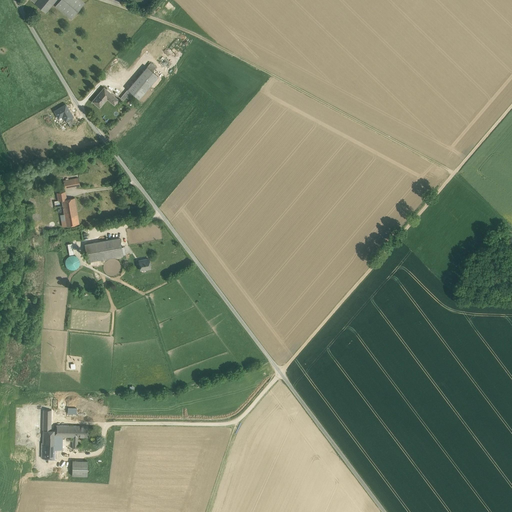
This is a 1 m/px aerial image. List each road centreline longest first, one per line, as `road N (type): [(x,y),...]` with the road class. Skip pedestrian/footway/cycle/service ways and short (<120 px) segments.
road 1 (unclassified): [(16,0),(72,96),(384,511)]
road 2 (track): [(511,106),(279,373)]
road 3 (track): [(455,172),(165,22)]
